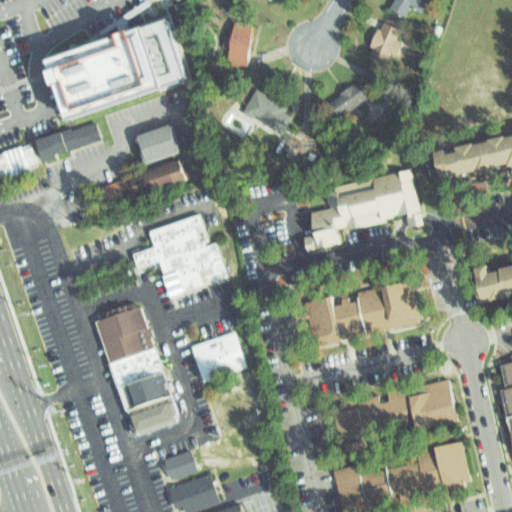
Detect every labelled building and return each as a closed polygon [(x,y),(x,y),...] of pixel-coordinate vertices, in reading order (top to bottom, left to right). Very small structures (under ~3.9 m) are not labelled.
[(395,0),(392,5),(407,15),(413,5),(422,11),(429,0),(395,0)] [(168,11),(52,50),(74,116),(190,77),(168,11)] [(236,19),(231,63),(252,65),(257,22),(236,19)] [(386,19),(374,53),(392,59),(404,25),(386,19)] [(358,82),(331,99),(343,117),(370,100),(358,82)] [(248,106),(286,129),(297,110),(259,88),(248,106)] [(36,134),(45,160),(59,155),(57,150),(67,147),(69,151),(105,138),(97,117),(74,126),(72,121),(36,134)] [(139,133),(149,160),(183,147),(174,121),(139,133)] [(511,160),(444,178),(437,151),(511,131),(511,160)] [(0,153),(0,160),(5,175),(39,162),(32,142),(0,153)] [(184,154),(104,184),(112,206),(192,176),(184,154)] [(405,169),(416,211),(341,230),(343,240),(322,245),(314,213),(336,207),(331,188),(405,169)] [(208,208),(150,227),(156,244),(136,250),(141,266),(163,258),(176,296),(231,279),(208,208)] [(511,263),(478,272),(485,301),(511,294),(511,263)] [(426,320),(319,347),(307,300),(415,273),(426,320)] [(99,317),(141,302),(173,393),(131,408),(99,317)] [(195,344),(205,380),(251,367),(241,331),(195,344)] [(511,354),(496,358),(501,379),(495,380),(511,449),(511,354)] [(456,407),(429,413),(428,408),(417,411),(413,391),(430,388),(429,381),(450,377),(456,407)] [(348,430),(375,424),(374,419),(385,417),(380,397),(363,402),(361,395),(341,400),(348,430)] [(130,411),(171,397),(178,420),(138,433),(130,411)] [(475,477),(426,489),(420,462),(441,457),(437,442),(465,435),(475,477)] [(168,455),(195,447),(202,468),(174,476),(168,455)] [(344,507),(392,494),(385,467),(364,473),(360,457),(332,465),(344,507)] [(173,483),(213,469),(221,492),(180,506),(173,483)] [(202,511),(244,498),(248,511),(202,511)]
